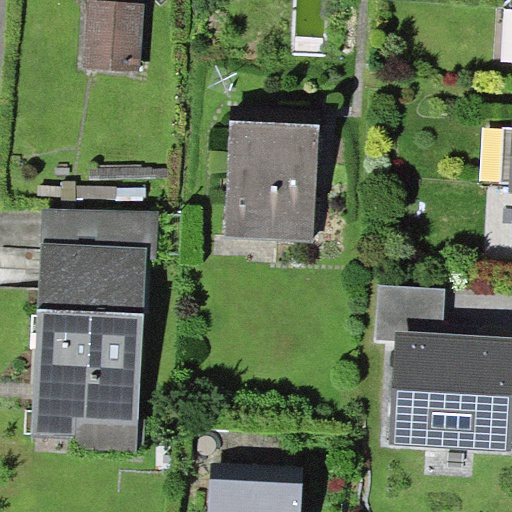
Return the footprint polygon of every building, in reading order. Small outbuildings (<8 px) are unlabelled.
[(84,68),(129,71),(132,36),(87,33),(84,68)] [(263,241),(308,244),(315,121),(227,116),(222,219),(264,221),(263,241)] [(150,218),(43,214),(35,373),(51,374),(48,424),(129,428),(138,260),(148,260),(150,218)] [(511,350),(410,344),(404,438),(511,445),(511,350)] [(294,511),(296,475),(250,473),(250,477),(209,475),(206,511),(294,511)]
